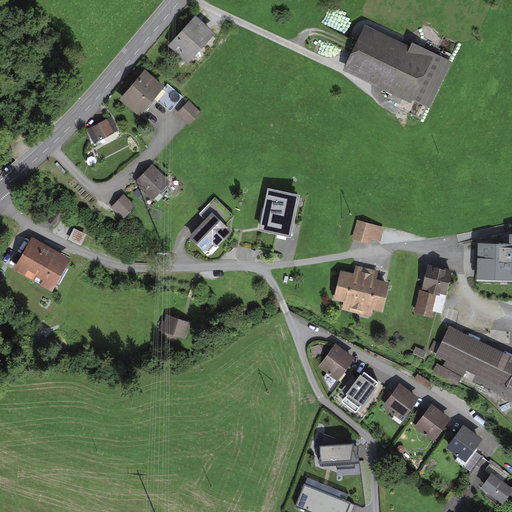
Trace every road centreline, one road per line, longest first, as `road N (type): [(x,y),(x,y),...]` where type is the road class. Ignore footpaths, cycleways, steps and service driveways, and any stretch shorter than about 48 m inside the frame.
road 1 (residential): [(262,266),(443,247),(480,306),(511,325)]
road 2 (unclassified): [(0,202),(68,245),(133,266),(262,266)]
road 3 (tertiary): [(179,0),(79,117),(0,189)]
road 4 (residential): [(292,326),(332,334),(493,436)]
road 5 (residential): [(292,326),(325,402),(366,432),(378,511)]
